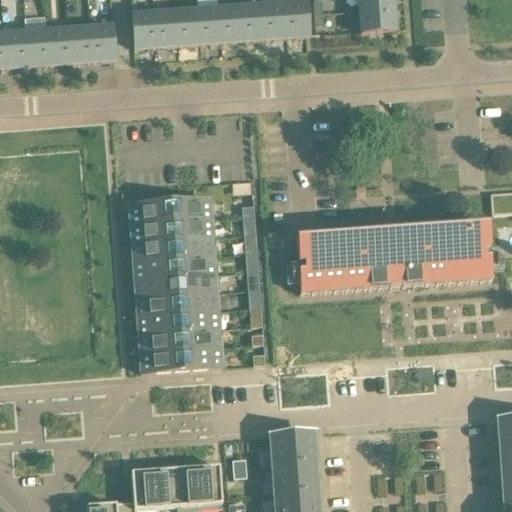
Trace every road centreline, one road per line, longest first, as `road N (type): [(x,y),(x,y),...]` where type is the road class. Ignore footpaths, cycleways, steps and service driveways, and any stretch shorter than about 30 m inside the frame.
road 1 (residential): [(458,78),(0,110)]
road 2 (residential): [(218,420),(511,405)]
road 3 (unknown): [(0,404),(127,400)]
